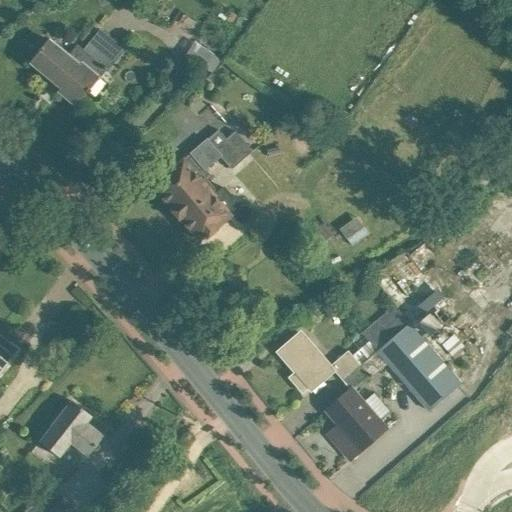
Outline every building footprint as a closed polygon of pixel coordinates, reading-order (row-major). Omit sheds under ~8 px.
[(37,50),(38,50),(29,62),(59,87),(56,90),(73,104),(85,90),(87,92),(99,78),(98,77),(104,70),(105,71),(123,49),(99,30),(82,50),(76,45),(67,56),(47,39),(40,47),(39,47),(37,50)] [(218,131),(206,141),(219,156),(231,169),(243,159),(226,140),(218,131)] [(235,132),(226,140),(243,159),(252,152),(235,132)] [(156,181),(152,185),(169,206),(167,208),(168,209),(175,203),(174,202),(204,177),(204,178),(209,174),(205,169),(209,165),(219,156),(206,141),(206,140),(190,153),(190,154),(183,160),(182,159),(165,174),(164,172),(154,180),(156,181)] [(168,209),(177,220),(179,218),(197,239),(203,235),(205,238),(215,230),(214,229),(227,217),(235,226),(248,214),(234,198),(231,200),(222,189),(213,197),(210,194),(215,190),(204,178),(204,177),(174,202),(175,203),(168,209)] [(320,246),(315,249),(323,259),(336,249),(328,239),(337,232),(327,219),(309,233),(320,246)] [(410,322),(378,350),(364,362),(375,374),(388,363),(429,411),(463,382),(446,362),(411,321),(410,322)] [(308,388),(312,391),(335,371),(343,380),(361,365),(348,351),(332,365),(302,330),(280,349),(294,366),(292,368),(295,372),(289,377),(303,392),(308,388)] [(0,373),(19,350),(0,335),(0,373)] [(365,400),(354,387),(327,409),(350,436),(339,446),(351,459),(388,427),(381,418),(390,411),(375,392),(365,400)] [(39,440),(59,457),(69,444),(85,456),(102,435),(85,422),(90,416),(70,400),(58,416),(39,440)] [(71,511),(57,494),(39,509),(34,503),(23,511),(71,511)]
